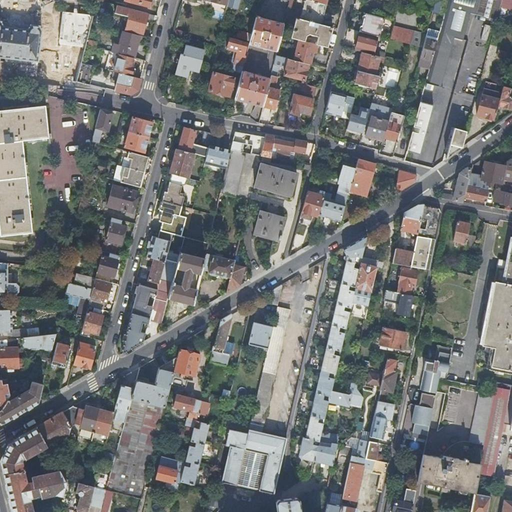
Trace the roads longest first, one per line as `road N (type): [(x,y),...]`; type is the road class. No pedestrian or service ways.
road 1 (residential): [(171,113),(105,373)]
road 2 (residential): [(331,240),(285,465),(312,487)]
road 3 (residential): [(331,240),(105,373)]
road 4 (residential): [(417,337),(381,511)]
road 5 (residential): [(313,137),(171,113)]
road 6 (residential): [(313,137),(348,0)]
road 7 (residential): [(440,174),(313,137)]
road 8 (residential): [(105,373),(0,433)]
